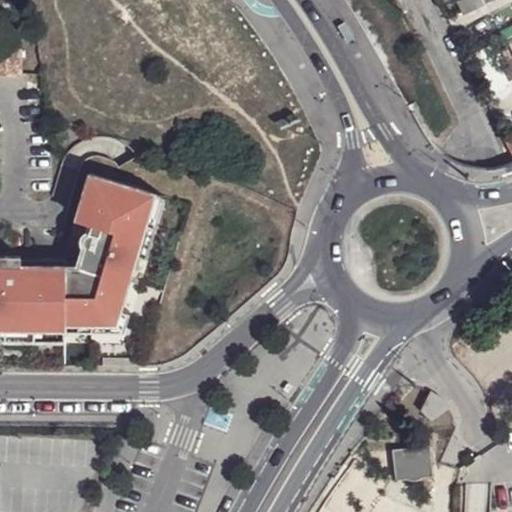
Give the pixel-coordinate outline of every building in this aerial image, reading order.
[(488,3),(486,0),(461,0),(467,13),(488,3)] [(21,48),(0,48),(0,75),(20,76),(21,48)] [(0,339),(66,339),(66,331),(114,331),(136,253),(146,256),(164,195),(89,173),(80,204),(84,205),(81,219),(76,217),(71,234),(82,237),(81,239),(81,241),(82,243),(83,244),(85,244),(79,265),(21,265),(21,260),(1,260),(1,264),(0,264),(0,339)] [(423,409),(432,418),(450,405),(449,404),(447,402),(445,399),(442,397),(440,395),(438,393),(435,391),(432,390),(423,409)] [(402,446),(393,447),(397,478),(434,475),(431,444),(423,445),(425,467),(404,470),(402,446)] [(423,445),(402,446),(404,470),(425,467),(423,445)]
